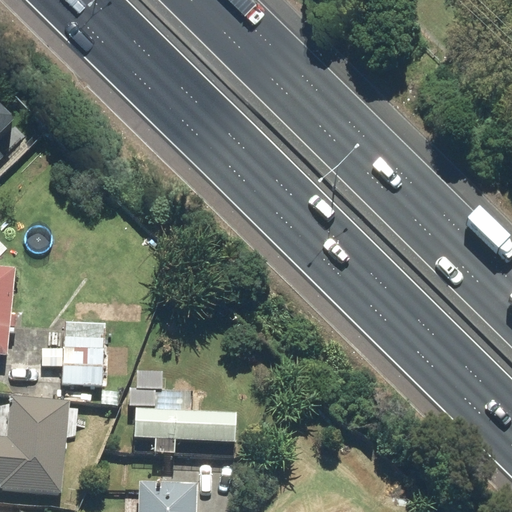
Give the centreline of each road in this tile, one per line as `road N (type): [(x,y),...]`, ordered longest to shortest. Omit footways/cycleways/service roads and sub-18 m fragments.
road 1 (motorway): [(511,413),(92,0)]
road 2 (motorway): [(192,0),(511,314)]
